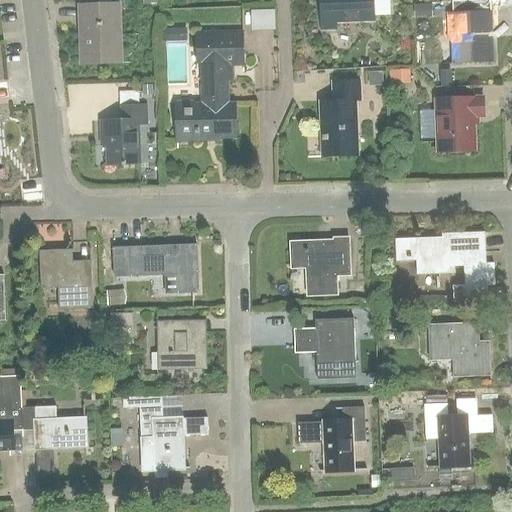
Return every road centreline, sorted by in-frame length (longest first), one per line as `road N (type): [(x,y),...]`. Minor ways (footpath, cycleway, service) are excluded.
road 1 (unclassified): [(37,0),(61,211),(233,204)]
road 2 (residential): [(239,488),(233,204)]
road 3 (unclassified): [(269,203),(511,199)]
road 4 (residential): [(16,495),(239,488)]
road 5 (residential): [(269,203),(268,138),(283,77),(281,0)]
